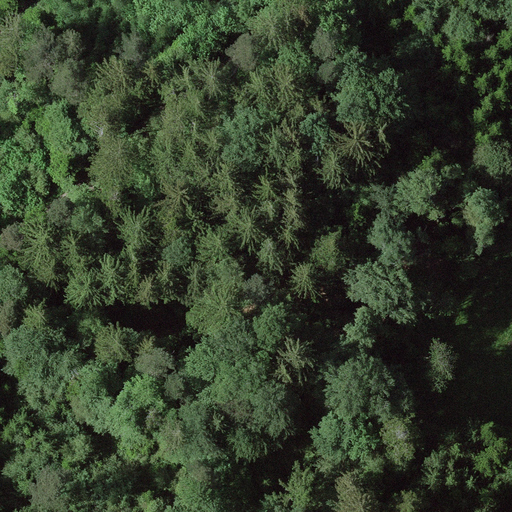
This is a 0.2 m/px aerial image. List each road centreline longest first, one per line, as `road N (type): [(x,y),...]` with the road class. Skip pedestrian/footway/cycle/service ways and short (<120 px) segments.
road 1 (track): [(325,511),(356,420),(348,364),(363,255),(359,186),(303,129),(225,127),(88,167),(0,243)]
road 2 (track): [(457,0),(180,90),(88,167)]
